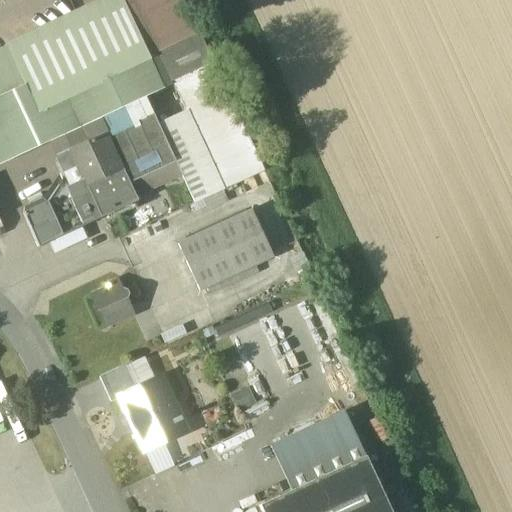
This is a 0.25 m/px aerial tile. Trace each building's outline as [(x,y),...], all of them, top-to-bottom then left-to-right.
[(180,0),(109,0),(8,48),(25,86),(0,97),(0,162),(48,140),(57,159),(64,153),(71,150),(106,134),(152,113),(144,95),(170,83),(156,54),(198,35),(180,0)] [(198,35),(156,54),(170,83),(175,81),(213,63),(199,34),(198,35)] [(8,48),(0,51),(0,97),(25,86),(8,48)] [(213,63),(175,81),(180,91),(182,91),(218,74),(213,63)] [(218,74),(182,91),(180,91),(215,165),(252,148),(218,74)] [(152,113),(106,134),(123,171),(129,184),(175,162),(152,113)] [(123,171),(106,134),(71,150),(88,187),(123,171)] [(252,148),(215,165),(226,189),(264,172),(252,148)] [(88,187),(71,150),(64,153),(57,159),(65,176),(73,194),(72,201),(83,227),(102,218),(88,187)] [(175,162),(129,184),(136,197),(182,176),(175,162)] [(123,171),(88,187),(102,218),(138,202),(136,197),(129,184),(123,171)] [(65,176),(47,203),(23,214),(38,247),(83,227),(72,201),(73,194),(65,176)] [(252,211),(178,244),(200,292),(273,258),(252,211)] [(117,280),(105,286),(106,289),(92,295),(106,327),(133,315),(126,300),(128,299),(129,295),(127,291),(123,289),(122,290),(117,280)] [(136,389),(126,366),(99,378),(111,402),(120,398),(119,397),(136,389)] [(136,389),(119,397),(120,398),(144,451),(186,432),(180,421),(185,419),(183,416),(179,418),(160,378),(136,389)] [(291,492),(366,457),(344,412),(270,447),(291,492)] [(291,492),(259,506),(262,511),(390,511),(366,457),(291,492)]
